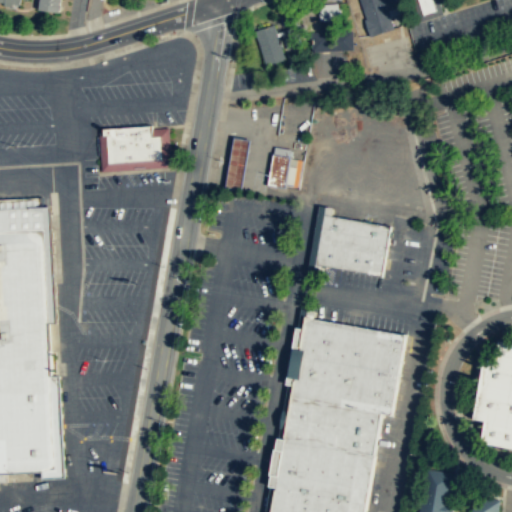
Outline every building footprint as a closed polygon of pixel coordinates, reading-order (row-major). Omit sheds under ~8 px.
[(58,12),(59,0),(38,0),(37,10),(48,11),(58,12)] [(394,29),(370,36),(364,19),(365,19),(359,0),(396,0),(399,7),(388,10),(394,29)] [(437,11),(433,0),(419,0),(424,15),(437,11)] [(353,49),(352,31),(341,30),(341,9),(338,9),(338,3),(319,4),(320,32),(310,32),(312,52),(353,49)] [(285,59),(265,65),(255,30),(274,24),(285,59)] [(287,49),(301,45),(295,26),(280,31),(287,49)] [(169,127),(171,167),(102,172),(99,131),(103,131),(103,128),(152,124),(152,125),(152,128),(169,127)] [(234,137),(224,186),(241,189),(250,139),(234,137)] [(297,186),(302,160),(289,157),(291,149),(274,146),(268,184),(285,187),(285,184),(297,186)] [(0,208),(0,473),(55,471),(52,376),(42,206),(0,208)] [(382,276),(391,225),(326,214),(317,264),(382,276)] [(382,413),(392,415),(406,334),(314,318),(306,316),(300,347),(301,347),(295,380),(294,380),(292,396),(382,413)] [(511,447),(485,443),(483,440),(486,420),(474,418),(484,358),(496,360),(499,340),(511,342),(511,447)] [(375,455),(382,413),(292,396),(285,439),(375,455)] [(365,511),(375,455),(285,439),(271,511),(365,511)] [(418,511),(444,511),(452,472),(427,468),(418,511)] [(501,499),(498,511),(471,511),(474,496),(501,499)]
